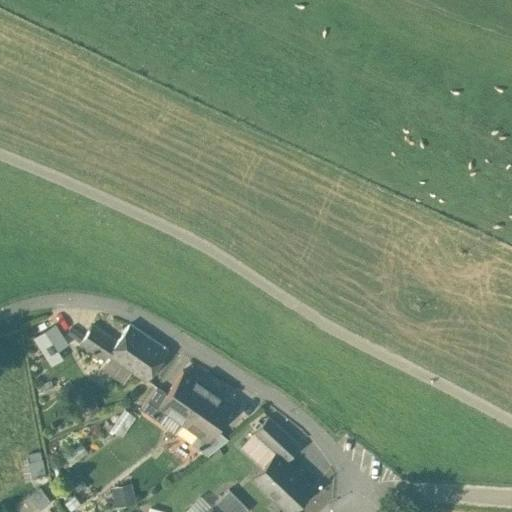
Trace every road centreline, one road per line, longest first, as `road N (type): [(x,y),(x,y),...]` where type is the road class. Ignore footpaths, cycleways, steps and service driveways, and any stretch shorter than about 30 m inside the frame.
road 1 (residential): [(0,314),(69,299),(110,302),(309,418),(363,491)]
road 2 (unclassified): [(363,491),(511,488)]
